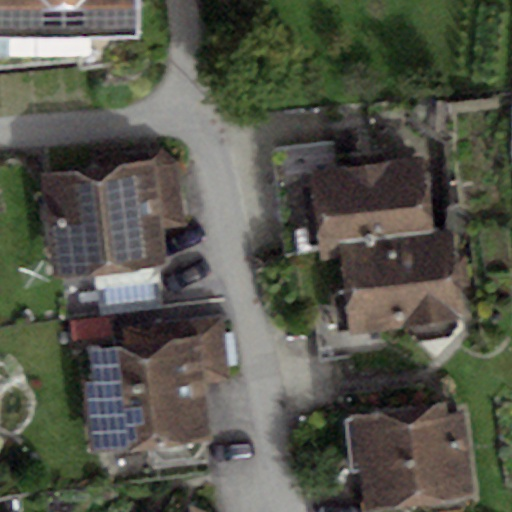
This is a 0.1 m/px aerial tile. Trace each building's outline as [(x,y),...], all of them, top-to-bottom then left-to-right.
[(0,0),(0,68),(82,61),(82,72),(136,62),(138,0),(0,0)] [(425,155),(309,170),(311,191),(321,262),(340,259),(338,245),(435,233),(425,155)] [(178,159),(43,175),(55,280),(166,267),(162,227),(186,224),(178,159)] [(338,245),(340,259),(349,334),(462,320),(452,232),(435,233),(338,245)] [(222,311),(111,326),(114,346),(75,351),(89,452),(208,437),(201,385),(231,381),(224,326),(222,311)] [(469,404),(351,419),(356,461),(362,510),(481,496),(469,404)]
